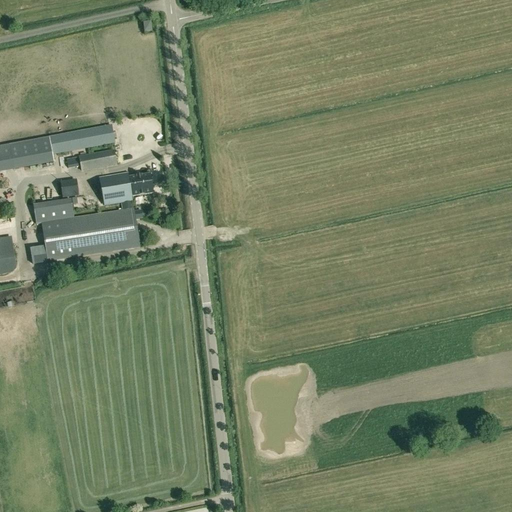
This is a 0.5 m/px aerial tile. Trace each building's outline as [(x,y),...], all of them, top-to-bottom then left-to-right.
[(144,33),(152,32),(151,22),(143,23),(144,33)] [(54,163),(52,155),(113,144),(110,127),(10,146),(14,170),(54,163)] [(116,164),(114,153),(114,152),(114,150),(80,157),(78,158),(80,164),(82,172),(117,166),(116,165),(116,164)] [(129,178),(128,174),(99,179),(105,207),(122,204),(130,202),(131,200),(132,199),(132,197),(129,178)] [(150,175),(129,178),(132,197),(153,194),(150,175)] [(78,196),(76,180),(60,182),(62,199),(78,196)] [(132,209),(131,200),(130,202),(122,204),(123,211),(80,217),(74,218),(71,200),(33,206),(36,225),(41,224),(47,262),(80,257),(140,248),(134,209),(132,209)] [(0,275),(3,277),(16,269),(11,238),(0,239),(0,275)] [(31,250),(34,265),(47,263),(44,248),(31,250)]
